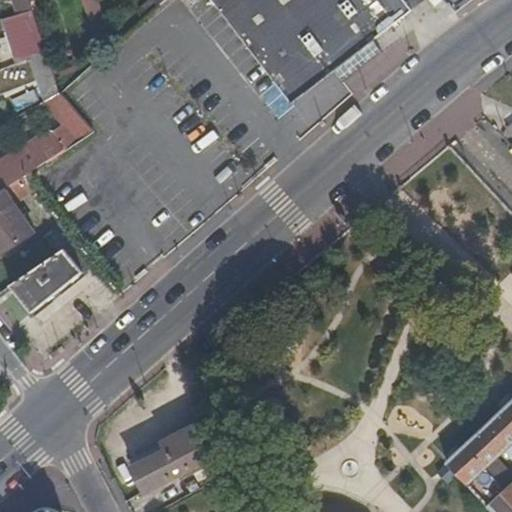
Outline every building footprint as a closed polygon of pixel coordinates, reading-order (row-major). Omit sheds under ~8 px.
[(32,0),(11,0),(16,14),(21,13),(36,8),(32,0)] [(84,0),(103,59),(116,47),(99,0),(84,0)] [(153,0),(152,1),(158,10),(168,0),(153,0)] [(215,0),(286,91),(328,58),(371,25),(396,7),(392,2),(395,0),(215,0)] [(36,8),(21,13),(34,56),(50,50),(36,8)] [(328,58),(336,69),(378,35),(371,25),(328,58)] [(34,56),(30,57),(45,101),(48,99),(65,91),(58,77),(50,50),(34,56)] [(0,195),(23,180),(27,177),(96,130),(65,91),(48,99),(77,132),(62,144),(53,126),(0,161),(0,195)] [(57,193),(75,176),(68,168),(49,185),(57,193)] [(23,180),(0,195),(0,243),(9,256),(39,237),(20,207),(7,217),(4,212),(32,193),(23,180)] [(77,240),(68,246),(88,276),(100,266),(77,240)] [(88,276),(68,246),(13,285),(34,314),(88,276)] [(511,511),(511,398),(452,453),(488,491),(508,511),(511,511)] [(233,465),(222,418),(196,429),(192,422),(122,453),(143,491),(209,456),(215,475),(233,465)]
